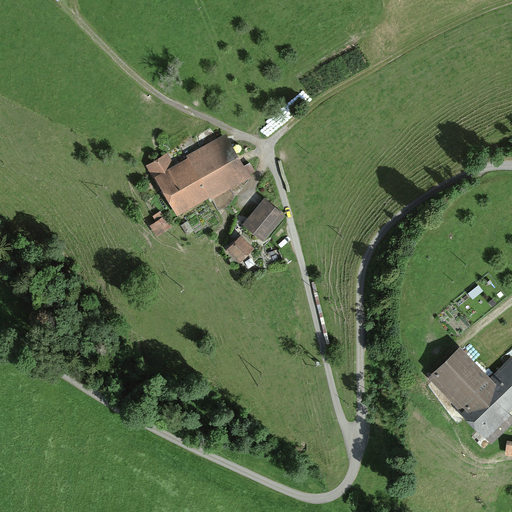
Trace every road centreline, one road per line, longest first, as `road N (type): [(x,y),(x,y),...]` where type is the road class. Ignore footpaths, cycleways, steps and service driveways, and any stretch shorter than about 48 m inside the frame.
road 1 (track): [(511,166),(468,173),(440,188),(395,218),(373,245),(360,290),(359,447),(351,475),(328,496),(293,494),(164,434),(39,357),(0,350)]
road 2 (track): [(267,145),(336,405),(359,447)]
road 3 (track): [(267,145),(347,83),(511,0)]
road 4 (track): [(55,0),(155,91),(267,145)]
